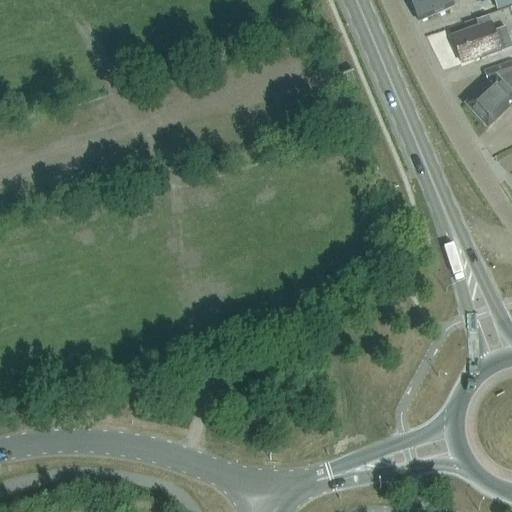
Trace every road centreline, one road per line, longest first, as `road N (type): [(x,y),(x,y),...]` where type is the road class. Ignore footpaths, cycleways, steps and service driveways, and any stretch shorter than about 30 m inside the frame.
road 1 (tertiary): [(0,450),(93,441),(264,487)]
road 2 (primary): [(457,244),(355,0)]
road 3 (unclassified): [(511,221),(390,0)]
road 4 (tertiary): [(454,423),(333,477)]
road 5 (tertiary): [(333,477),(462,458)]
road 6 (primary): [(457,244),(484,367)]
